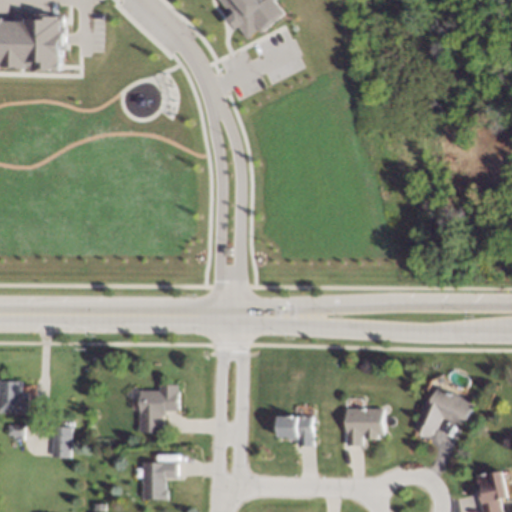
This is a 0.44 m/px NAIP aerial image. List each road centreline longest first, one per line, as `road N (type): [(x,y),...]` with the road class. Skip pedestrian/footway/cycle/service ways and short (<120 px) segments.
road 1 (tertiary): [(511,302),(291,306),(238,315)]
road 2 (tertiary): [(238,315),(511,332)]
road 3 (tertiary): [(238,315),(0,312)]
road 4 (residential): [(238,315),(238,164),(224,115),(211,105)]
road 5 (residential): [(211,105),(219,315)]
road 6 (residential): [(225,511),(237,468),(238,315)]
road 7 (residential): [(219,315),(218,511)]
road 8 (residential): [(219,485),(378,492)]
road 9 (residential): [(211,105),(181,45),(135,0)]
